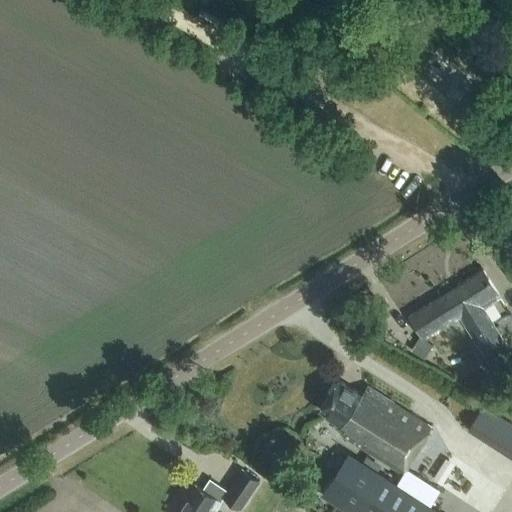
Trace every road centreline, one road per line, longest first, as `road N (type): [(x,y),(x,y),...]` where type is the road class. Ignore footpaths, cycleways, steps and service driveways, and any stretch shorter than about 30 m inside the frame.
road 1 (tertiary): [(0,486),(511,166)]
road 2 (track): [(469,192),(143,0)]
